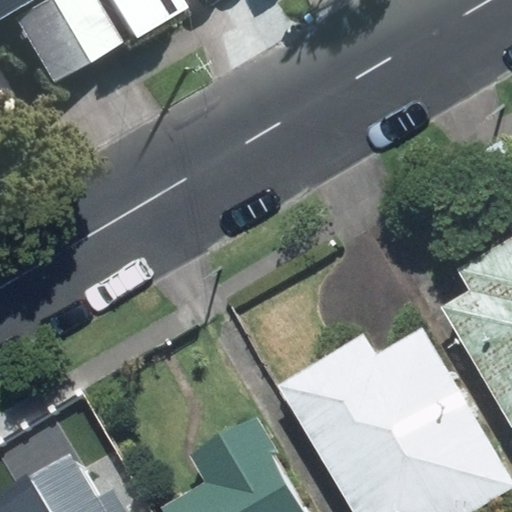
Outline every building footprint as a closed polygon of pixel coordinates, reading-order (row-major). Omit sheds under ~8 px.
[(0,0),(0,18),(31,0),(0,0)] [(51,84),(120,44),(94,0),(45,0),(13,19),(51,84)] [(511,414),(511,249),(465,276),(478,297),(452,312),(511,414)] [(336,362),(285,393),(356,511),(495,511),(511,502),(511,469),(431,335),(386,362),(373,341),(336,362)] [(197,462),(214,490),(175,511),(311,511),(285,465),(288,463),(265,423),(197,462)]
